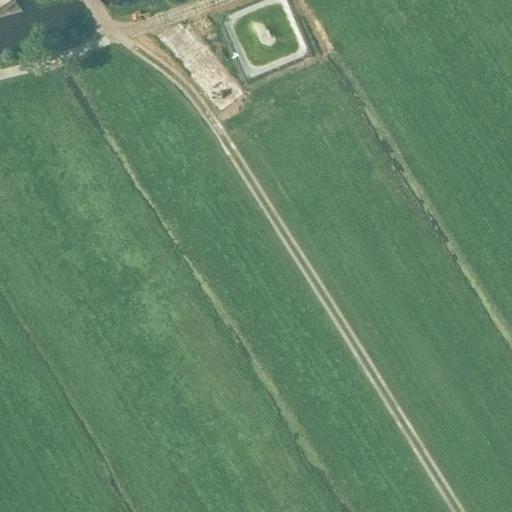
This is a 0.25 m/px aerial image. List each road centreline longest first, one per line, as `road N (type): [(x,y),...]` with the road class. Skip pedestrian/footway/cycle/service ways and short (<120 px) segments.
road 1 (track): [(458,511),(202,108),(172,76),(113,37)]
road 2 (track): [(221,0),(0,75)]
